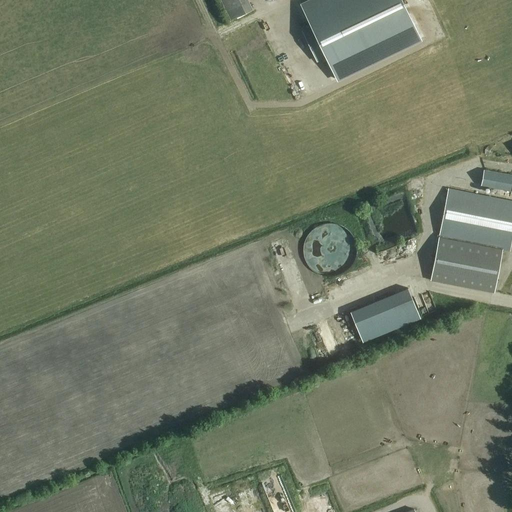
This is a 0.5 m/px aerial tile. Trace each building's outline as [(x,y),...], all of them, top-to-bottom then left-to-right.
[(221,0),(231,20),(253,10),(247,0),(221,0)] [(313,0),(302,6),(312,27),(303,31),(317,61),(326,57),(337,79),(420,39),(401,0),(313,0)] [(511,174),(498,172),(495,188),(511,190),(511,174)] [(510,250),(511,241),(511,201),(450,189),(440,236),(510,250)] [(377,240),(408,230),(398,199),(367,210),(377,240)] [(439,237),(431,280),(494,293),(503,249),(439,237)] [(363,343),(420,319),(408,288),(350,312),(363,343)] [(254,473),(262,471),(263,480),(266,480),(262,453),(252,455),(254,473)] [(322,511),(325,511),(330,510),(323,499),(317,503),(322,511)]
